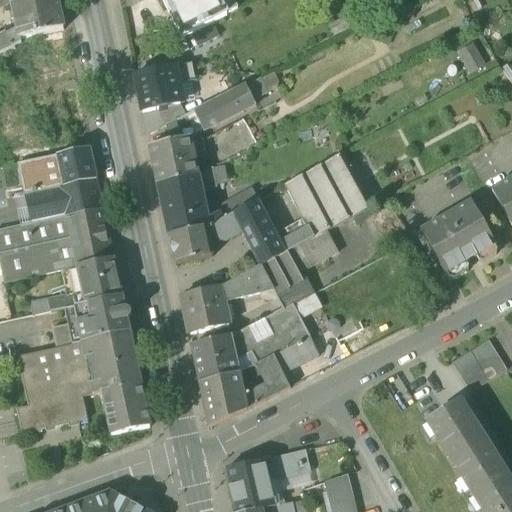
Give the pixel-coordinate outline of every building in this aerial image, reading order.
[(18,0),(0,0),(0,8),(10,4),(9,2),(18,0)] [(18,41),(20,41),(63,32),(55,0),(19,0),(18,0),(9,2),(10,4),(16,32),(18,41)] [(161,0),(181,39),(196,32),(196,33),(212,25),(211,24),(226,17),(226,16),(237,11),(231,0),(161,0)] [(328,26),(334,37),(352,28),(346,17),(328,26)] [(380,23),(372,41),(388,48),(396,30),(380,23)] [(215,28),(192,39),(201,55),(223,45),(215,28)] [(0,39),(0,54),(21,45),(20,41),(18,41),(16,32),(0,39)] [(473,44),(457,53),(469,75),(485,66),(473,44)] [(175,68),(178,82),(190,80),(195,79),(192,64),(175,68)] [(501,71),(511,86),(511,85),(511,74),(506,67),(501,70),(501,71)] [(134,76),(142,114),(179,106),(174,83),(178,82),(175,68),(134,76)] [(273,73),(260,79),(267,92),(280,85),(273,73)] [(260,79),(245,87),(253,103),(268,95),(267,92),(260,79)] [(174,83),(179,106),(195,103),(190,80),(178,82),(174,83)] [(193,113),(203,133),(255,107),(253,103),(245,87),(193,113)] [(161,117),(166,127),(186,117),(180,107),(161,117)] [(166,127),(171,144),(190,139),(190,140),(195,138),(203,133),(193,113),(186,117),(166,127)] [(195,138),(190,140),(193,156),(205,154),(203,142),(195,138)] [(149,149),(157,186),(198,177),(193,156),(190,140),(190,139),(171,144),(149,149)] [(17,166),(24,196),(95,180),(89,151),(17,166)] [(303,222),(312,240),(326,233),(369,209),(342,157),(285,188),(303,222)] [(224,167),(212,169),(216,187),(227,184),(224,167)] [(212,169),(198,177),(202,193),(216,189),(216,187),(212,169)] [(157,186),(169,239),(206,230),(209,230),(208,221),(202,193),(198,177),(157,186)] [(102,211),(95,180),(24,196),(31,226),(66,219),(102,211)] [(511,180),(491,193),(511,229),(511,180)] [(218,215),(221,223),(251,207),(247,193),(215,210),(217,216),(218,215)] [(13,198),(20,229),(31,226),(24,196),(13,198)] [(213,240),(223,243),(241,234),(242,234),(267,221),(266,221),(257,203),(251,207),(221,223),(209,230),(206,230),(208,241),(213,240)] [(420,233),(445,277),(465,265),(466,266),(477,260),(476,259),(495,248),(471,204),(420,233)] [(102,211),(66,219),(77,269),(113,261),(102,211)] [(217,216),(208,221),(209,230),(221,223),(218,215),(217,216)] [(20,229),(0,232),(0,269),(3,285),(61,272),(77,269),(66,219),(31,226),(20,229)] [(241,234),(250,252),(275,238),(274,238),(275,237),(267,221),(242,234),(241,234)] [(250,252),(259,268),(260,268),(291,252),(312,240),(303,222),(275,237),(274,238),(275,238),(250,252)] [(208,241),(206,230),(169,239),(175,267),(212,259),(212,258),(208,241)] [(312,240),(291,252),(302,273),(337,254),(326,233),(312,240)] [(307,282),(302,273),(291,252),(260,268),(274,292),(273,292),(276,298),(307,282)] [(82,294),(85,306),(121,298),(113,261),(77,269),(82,294)] [(223,288),(220,289),(223,304),(273,292),(274,292),(260,268),(259,268),(223,288)] [(82,294),(77,269),(61,272),(66,298),(82,294)] [(314,295),(307,282),(276,298),(279,305),(283,311),(293,306),(314,295)] [(229,328),(223,304),(220,289),(181,298),(190,337),(229,328)] [(66,298),(47,301),(50,313),(64,310),(74,308),(85,306),(82,294),(66,298)] [(293,306),(301,322),(322,310),(314,295),(293,306)] [(129,335),(121,298),(85,306),(74,308),(77,324),(68,327),(51,330),(56,351),(82,345),(129,335)] [(428,307),(433,316),(447,309),(442,300),(428,307)] [(32,317),(50,313),(47,301),(29,305),(32,317)] [(301,322),(293,306),(283,311),(234,337),(230,338),(239,375),(255,367),(274,358),(310,340),(301,322)] [(64,310),(68,327),(77,324),(74,308),(64,310)] [(82,345),(93,397),(102,395),(140,386),(129,335),(82,345)] [(200,385),(239,375),(230,338),(192,347),(200,385)] [(274,358),(282,375),(286,375),(319,358),(310,340),(274,358)] [(488,343),(470,355),(488,384),(506,372),(488,343)] [(14,412),(20,437),(88,422),(82,399),(93,397),(82,345),(56,351),(16,359),(27,409),(14,412)] [(470,395),(488,384),(470,355),(452,366),(470,395)] [(244,397),(247,412),(290,390),(282,375),(274,358),(255,367),(260,376),(265,386),(244,397)] [(239,375),(241,384),(246,384),(260,376),(255,367),(239,375)] [(200,385),(210,431),(247,412),(244,397),(241,384),(239,375),(200,385)] [(102,395),(111,438),(149,429),(140,386),(102,395)] [(426,424),(473,498),(506,477),(459,403),(426,424)] [(293,456),(297,476),(308,473),(310,473),(305,453),(293,456)] [(293,456),(280,459),(285,479),(297,476),(293,456)] [(273,482),(285,479),(280,459),(269,461),(273,482)] [(224,472),(233,511),(266,511),(278,509),(280,509),(273,482),(269,461),(233,470),(224,472)] [(311,487),(308,473),(297,476),(285,479),(273,482),(280,509),(286,508),(282,494),(311,487)] [(327,494),(330,507),(353,501),(348,477),(325,485),(327,494)] [(473,498),(481,511),(511,511),(511,486),(506,477),(473,498)] [(325,511),(331,511),(330,507),(327,494),(322,495),(325,511)] [(118,511),(117,508),(121,502),(110,496),(66,511),(118,511)] [(356,511),(353,501),(330,507),(331,511),(356,511)] [(139,511),(121,502),(117,508),(118,511),(139,511)] [(293,506),(294,511),(306,511),(304,503),(293,506)]
